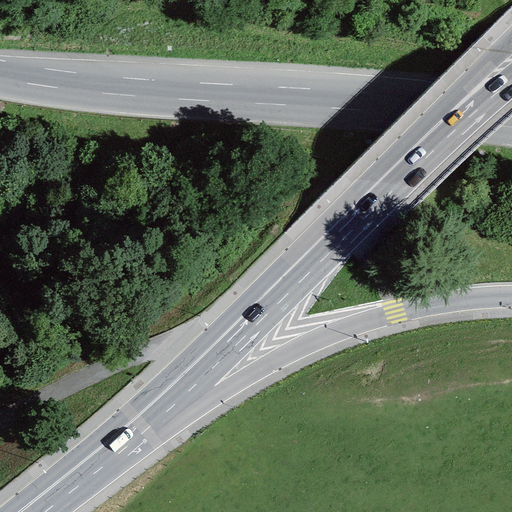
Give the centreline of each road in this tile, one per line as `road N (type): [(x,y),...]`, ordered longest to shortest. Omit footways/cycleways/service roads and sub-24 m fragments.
road 1 (secondary): [(91,464),(480,93)]
road 2 (trunk): [(511,126),(0,79)]
road 3 (primary): [(91,464),(338,329),(458,298),(511,295)]
